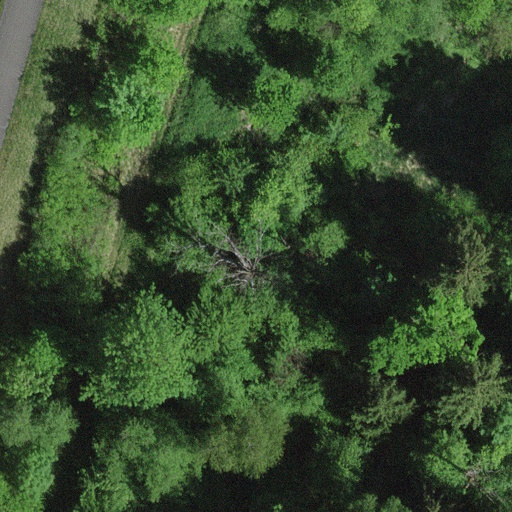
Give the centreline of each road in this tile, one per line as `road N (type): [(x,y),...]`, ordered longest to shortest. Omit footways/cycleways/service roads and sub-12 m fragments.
road 1 (track): [(186,0),(39,511)]
road 2 (track): [(0,123),(36,0)]
